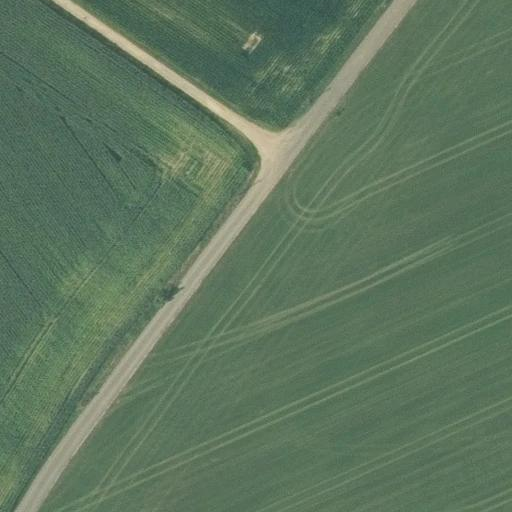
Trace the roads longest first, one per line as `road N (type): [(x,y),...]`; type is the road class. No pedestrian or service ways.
road 1 (unclassified): [(24,511),(405,0)]
road 2 (track): [(282,157),(54,0)]
